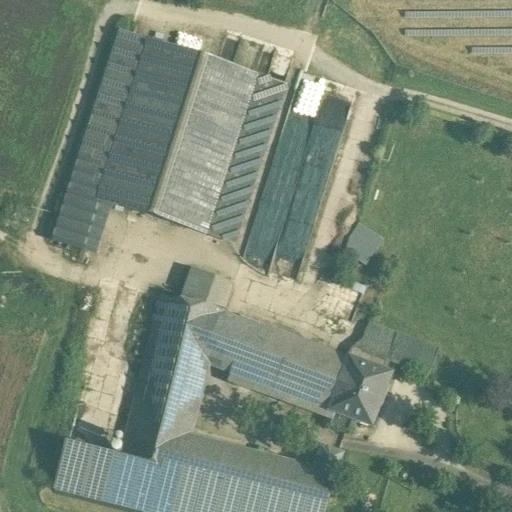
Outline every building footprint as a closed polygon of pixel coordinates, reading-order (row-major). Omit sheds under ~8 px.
[(120,34),(53,240),(91,252),(108,203),(99,200),(149,43),(120,34)] [(284,88),(149,43),(99,200),(108,203),(233,244),(284,88)] [(295,91),(243,257),(269,272),(322,99),(295,91)] [(322,99),(269,272),(296,281),(350,108),(322,99)] [(350,108),(296,281),(316,282),(320,278),(337,284),(347,249),(347,248),(349,240),(351,237),(389,109),(350,108)] [(380,239),(359,225),(351,237),(347,249),(351,251),(349,255),(363,264),(380,239)] [(220,281),(190,270),(180,301),(222,312),(229,283),(220,281)] [(160,296),(118,463),(180,479),(189,444),(222,312),(180,301),(160,296)] [(347,358),(240,319),(234,335),(236,341),(230,358),(235,360),(227,382),(250,391),(251,390),(310,413),(312,407),(327,412),(347,358)] [(438,350),(396,335),(386,362),(428,377),(438,350)] [(392,374),(347,358),(327,412),(334,415),(330,426),(347,432),(350,424),(356,423),(371,429),(379,407),(381,408),(388,389),(386,389),(392,374)] [(311,475),(189,444),(180,479),(309,511),(322,511),(329,490),(333,481),(311,475)] [(343,454),(326,448),(320,450),(311,475),(333,481),(343,454)] [(309,511),(180,479),(118,463),(118,464),(64,450),(54,488),(147,511),(309,511)]
